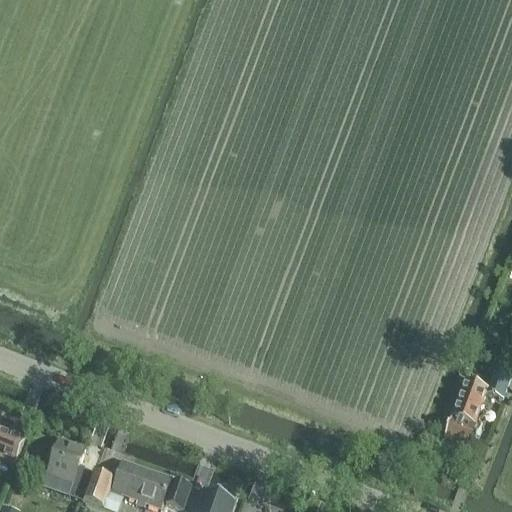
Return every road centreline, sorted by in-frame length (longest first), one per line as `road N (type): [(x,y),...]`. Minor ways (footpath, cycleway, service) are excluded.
road 1 (unclassified): [(387,511),(0,364)]
road 2 (track): [(122,147),(83,236),(53,253),(0,243)]
